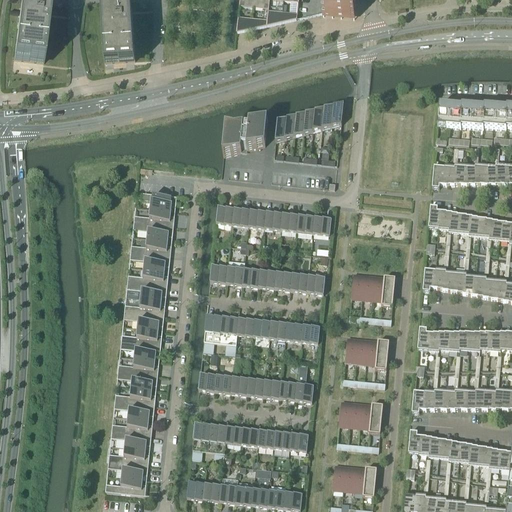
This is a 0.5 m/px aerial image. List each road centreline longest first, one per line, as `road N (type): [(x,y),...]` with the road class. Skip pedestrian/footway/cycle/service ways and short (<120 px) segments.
road 1 (secondary): [(5,511),(24,315),(13,131)]
road 2 (residential): [(199,190),(351,203),(367,52)]
road 3 (residential): [(385,511),(410,271)]
road 4 (secondary): [(166,107),(367,52)]
road 5 (secondary): [(0,153),(11,355)]
road 6 (residential): [(329,48),(308,42),(156,77)]
road 7 (secondary): [(329,48),(162,94)]
road 8 (residential): [(156,77),(79,94),(77,0)]
road 9 (secondary): [(13,131),(166,107)]
road 10 (secondary): [(162,94),(12,116)]
road 11 (secondary): [(367,52),(511,38)]
road 12 (secondary): [(511,22),(369,38)]
road 13 (residential): [(310,423),(176,410)]
road 14 (residential): [(319,313),(187,301)]
